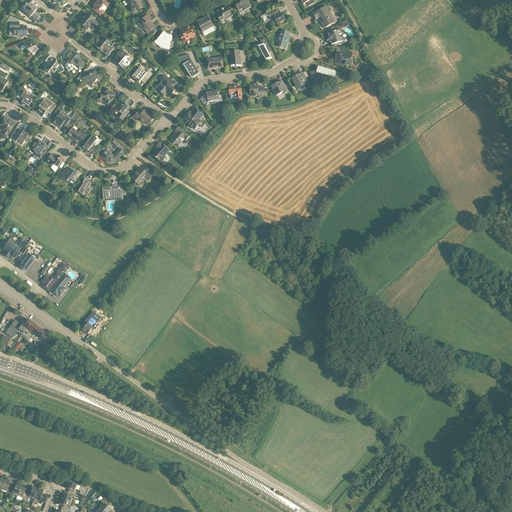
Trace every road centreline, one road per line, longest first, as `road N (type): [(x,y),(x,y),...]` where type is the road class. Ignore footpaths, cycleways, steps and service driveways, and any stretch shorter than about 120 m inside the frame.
road 1 (unclassified): [(322,511),(25,301)]
road 2 (primary): [(309,511),(173,434),(0,360)]
road 3 (primary): [(0,371),(123,419),(293,511)]
road 4 (track): [(180,182),(317,255),(354,297)]
road 5 (residential): [(135,153),(111,174),(96,173),(0,106)]
road 6 (residential): [(292,61),(268,73),(205,80),(165,116)]
road 7 (residential): [(165,116),(117,85),(64,34)]
